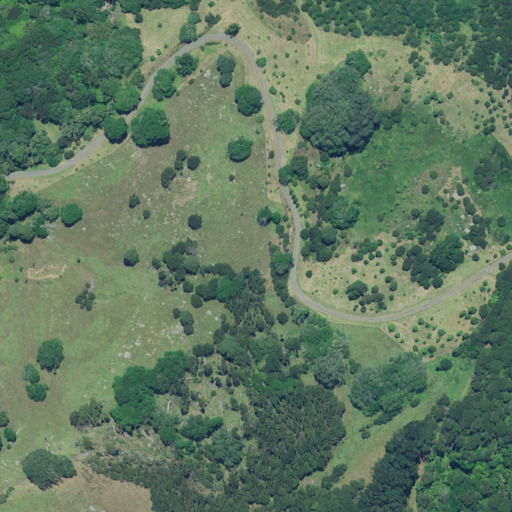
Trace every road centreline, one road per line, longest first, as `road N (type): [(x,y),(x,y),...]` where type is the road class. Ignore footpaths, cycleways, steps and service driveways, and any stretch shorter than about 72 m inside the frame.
road 1 (track): [(482,273),(404,315),(361,319),(300,299),(297,228),(275,167),(267,100),(235,35),(188,39),(84,144),(50,166),(0,170)]
road 2 (track): [(418,511),(425,447),(511,290)]
